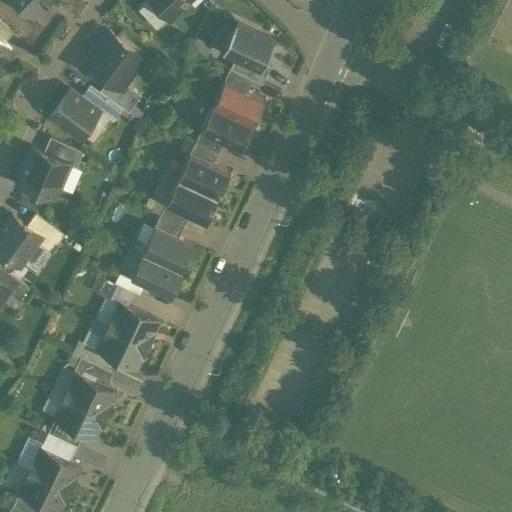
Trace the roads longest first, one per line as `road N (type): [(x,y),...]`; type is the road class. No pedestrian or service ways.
road 1 (tertiary): [(330,53),(119,511)]
road 2 (residential): [(100,0),(43,75),(0,155)]
